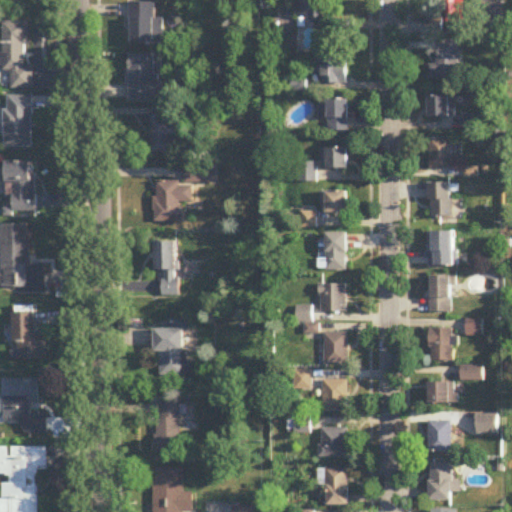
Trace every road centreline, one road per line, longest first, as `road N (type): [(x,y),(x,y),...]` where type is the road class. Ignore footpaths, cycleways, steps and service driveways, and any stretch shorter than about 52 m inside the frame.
road 1 (residential): [(102,511),(100,172),(79,0)]
road 2 (residential): [(391,511),(390,0)]
